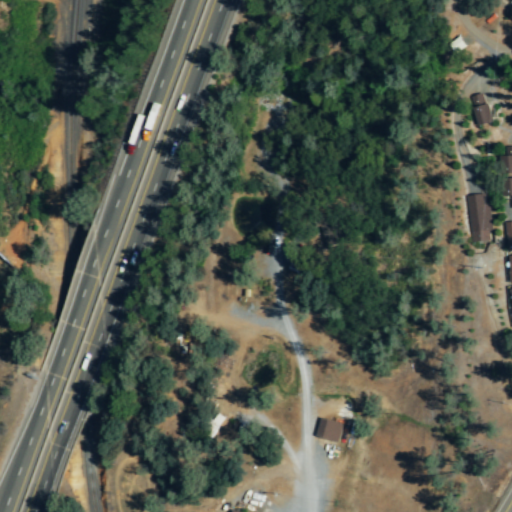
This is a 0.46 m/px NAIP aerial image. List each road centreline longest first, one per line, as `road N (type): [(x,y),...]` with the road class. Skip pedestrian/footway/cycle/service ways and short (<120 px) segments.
road 1 (motorway): [(123,290),(233,0)]
road 2 (motorway): [(124,182),(33,421)]
road 3 (motorway): [(42,511),(123,290)]
road 4 (motorway): [(194,0),(124,182)]
